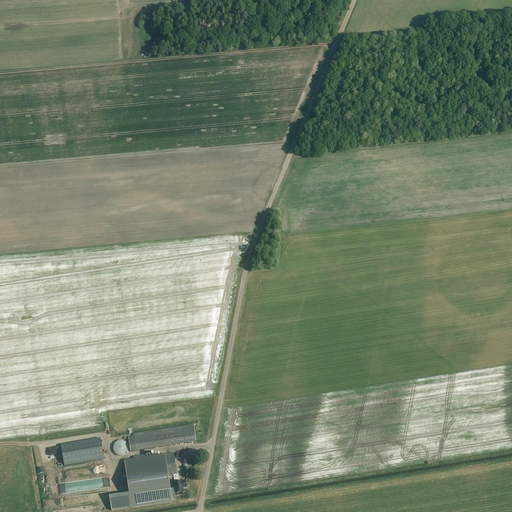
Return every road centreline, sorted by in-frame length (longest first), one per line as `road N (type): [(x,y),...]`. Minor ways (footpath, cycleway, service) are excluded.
road 1 (unclassified): [(199,511),(244,271),(354,0)]
road 2 (track): [(511,18),(340,34)]
